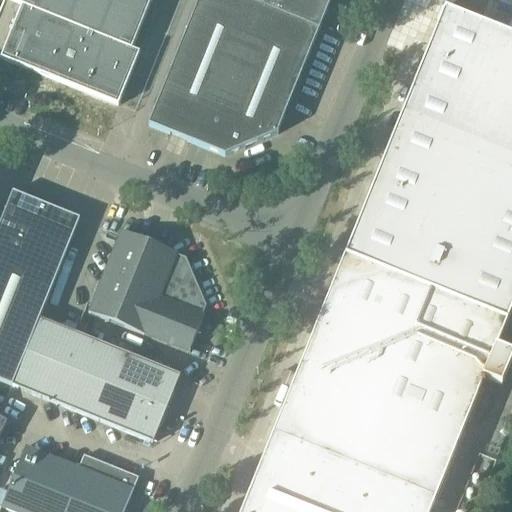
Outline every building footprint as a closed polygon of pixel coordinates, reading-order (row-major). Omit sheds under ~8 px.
[(199,0),(148,127),(225,158),(277,136),(331,0),(199,0)] [(290,394),(242,511),(430,511),(484,379),(501,386),(511,359),(511,354),(497,348),(511,309),(511,36),(444,9),(403,113),(299,371),(305,374),(296,397),(290,394)] [(0,225),(0,382),(52,404),(79,337),(39,321),(80,221),(13,194),(0,225)] [(202,317),(206,308),(186,260),(176,257),(177,255),(121,233),(89,314),(142,335),(189,354),(203,318),(202,317)] [(79,337),(52,404),(152,445),(180,378),(79,337)] [(278,384),(292,389),(297,377),(283,371),(278,384)] [(1,509),(8,511),(125,511),(138,480),(84,457),(78,470),(25,449),(1,509)]
